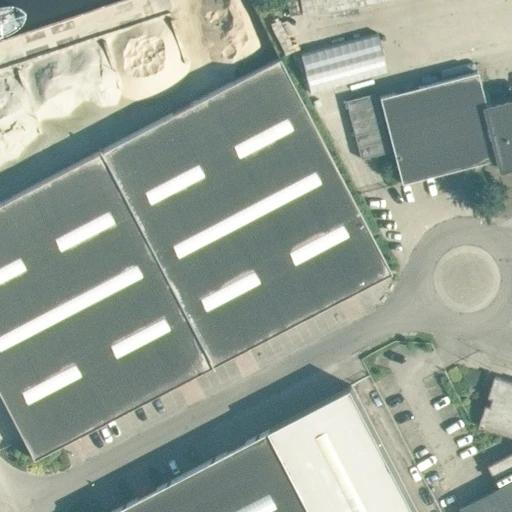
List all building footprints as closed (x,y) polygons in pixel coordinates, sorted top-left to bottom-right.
[(385,273),(390,272),(279,58),(103,148),(214,363),(385,273)] [(511,170),(511,100),(486,107),(476,71),(378,96),(400,182),(497,157),(500,167),(502,166),(503,168),(511,170)] [(0,394),(32,457),(213,363),(101,149),(0,201),(0,394)] [(511,511),(511,380),(495,375),(494,376),(496,377),(490,396),(488,395),(488,396),(492,398),(490,405),(486,404),(485,405),(487,406),(481,425),(479,424),(479,425),(511,435),(511,452),(488,465),(499,486),(461,506),(464,511),(511,511)] [(417,511),(352,385),(108,511),(417,511)]
